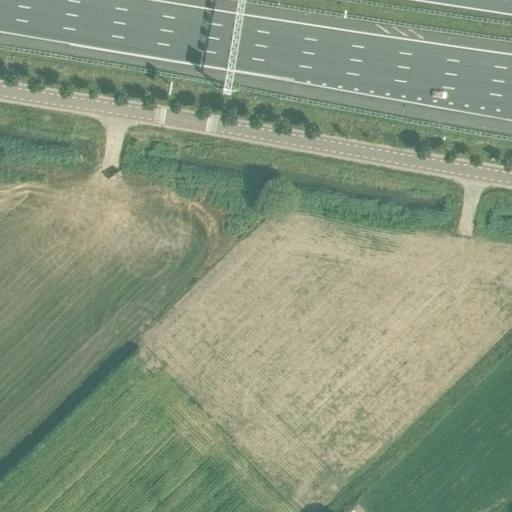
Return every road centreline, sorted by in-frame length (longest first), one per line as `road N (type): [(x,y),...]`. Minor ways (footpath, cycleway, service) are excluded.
road 1 (unclassified): [(511,177),(0,90)]
road 2 (motorway): [(0,1),(511,81)]
